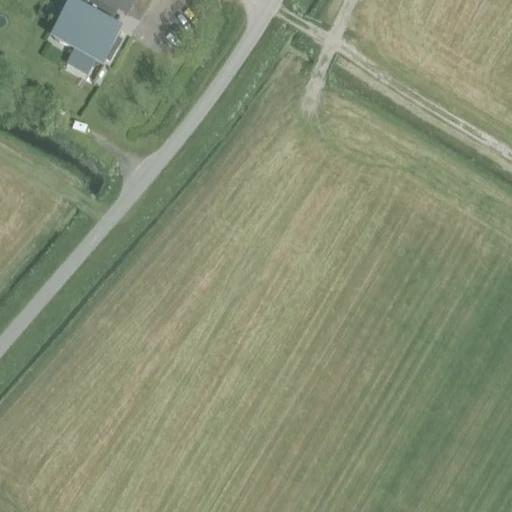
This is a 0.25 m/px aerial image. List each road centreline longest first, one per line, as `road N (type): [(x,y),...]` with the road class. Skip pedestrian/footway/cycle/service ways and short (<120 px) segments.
road 1 (unclassified): [(0,348),(146,173),(269,6)]
road 2 (unclassified): [(511,171),(269,6)]
